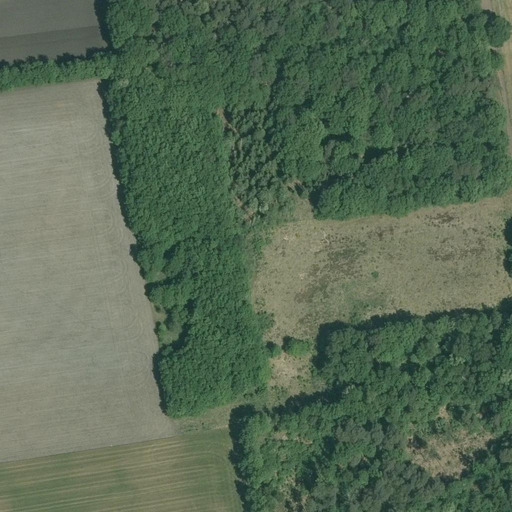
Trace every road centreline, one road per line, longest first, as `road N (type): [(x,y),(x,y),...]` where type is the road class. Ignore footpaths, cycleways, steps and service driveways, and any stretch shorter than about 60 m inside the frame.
road 1 (track): [(511,380),(415,369),(344,388)]
road 2 (track): [(511,168),(489,43)]
